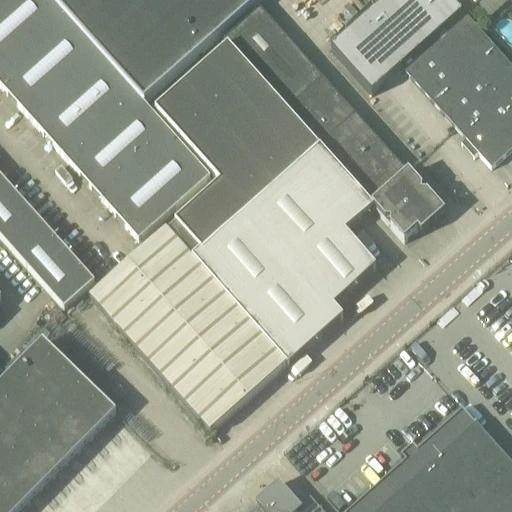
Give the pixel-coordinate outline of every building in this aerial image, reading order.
[(0,78),(63,23),(42,0),(5,0),(0,5),(0,78)] [(99,63),(134,103),(140,109),(262,0),(42,0),(63,23),(99,63)] [(511,0),(464,0),(487,25),(511,1),(511,0)] [(154,114),(218,186),(217,188),(174,226),(175,227),(166,236),(285,370),(286,371),(339,324),(342,321),(332,310),(375,272),(343,237),(372,211),(403,246),(439,213),(259,12),(222,44),(226,49),(154,114)] [(511,153),(511,74),(461,18),(401,72),(491,172),(511,153)] [(99,63),(63,23),(0,78),(0,95),(27,126),(99,63)] [(134,103),(99,63),(27,126),(63,167),(134,103)] [(134,103),(63,167),(99,207),(170,144),(140,110),(134,103)] [(206,184),(170,144),(99,207),(135,248),(206,184)] [(0,225),(23,205),(0,179),(0,225)] [(0,241),(28,273),(59,245),(23,205),(0,225),(0,241)] [(285,370),(166,236),(165,235),(90,302),(210,437),(210,438),(285,370)] [(59,245),(28,273),(64,313),(94,286),(59,245)] [(0,388),(0,511),(21,511),(116,418),(42,345),(0,388)] [(511,511),(511,471),(475,430),(474,430),(461,416),(352,511),(511,511)] [(319,511),(309,501),(299,510),(278,486),(255,507),(259,511),(319,511)]
